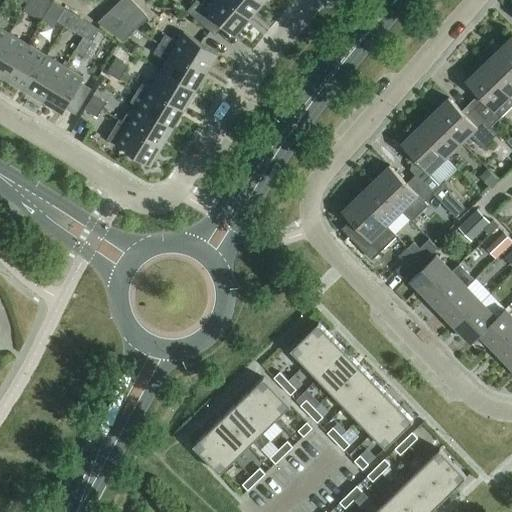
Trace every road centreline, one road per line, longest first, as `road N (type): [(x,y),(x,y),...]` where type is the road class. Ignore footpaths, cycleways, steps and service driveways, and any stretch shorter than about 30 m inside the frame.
road 1 (residential): [(476,0),(322,176),(308,212),(324,245),(473,399),(511,412)]
road 2 (residential): [(315,0),(168,198),(135,198),(0,114)]
road 3 (tertiary): [(216,271),(330,74)]
road 4 (tertiary): [(330,74),(291,109),(189,247)]
road 5 (tertiary): [(142,342),(61,511)]
road 6 (tertiary): [(87,511),(170,351)]
road 7 (tertiary): [(2,178),(27,210),(119,285)]
road 8 (tertiary): [(144,250),(2,178)]
